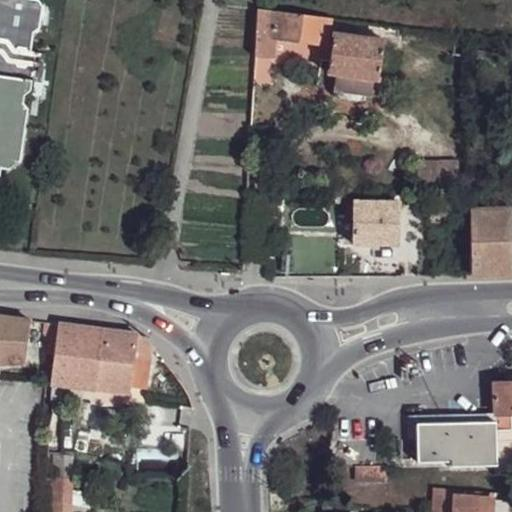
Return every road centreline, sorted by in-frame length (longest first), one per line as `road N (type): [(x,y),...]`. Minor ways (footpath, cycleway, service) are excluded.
road 1 (primary): [(226,319),(130,290),(0,272)]
road 2 (primary): [(0,295),(122,311),(172,332),(208,366)]
road 3 (secondary): [(511,290),(420,293),(304,321)]
road 4 (secondary): [(320,366),(416,329),(511,321)]
